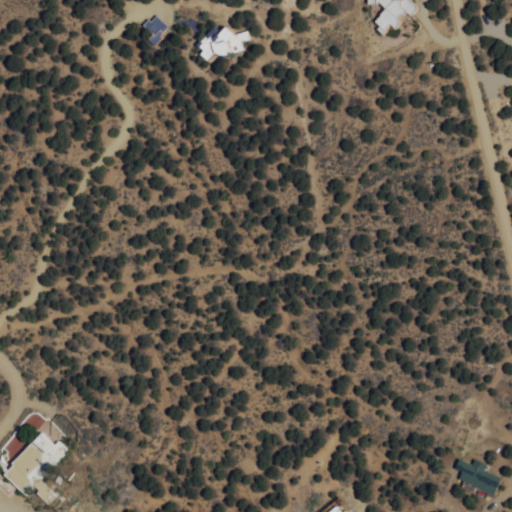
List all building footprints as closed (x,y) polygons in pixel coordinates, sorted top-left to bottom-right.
[(377,0),(384,6),(370,21),(382,31),(389,24),(392,28),(414,3),(410,0),(397,0),(397,1),(396,0),(377,0)] [(197,36),(201,57),(243,48),(242,40),(249,39),(247,29),(229,33),(228,30),(197,36)] [(46,504),(55,495),(38,478),(68,448),(57,438),(53,442),(41,430),(0,471),(24,495),(31,489),(46,504)] [(493,493),(500,475),(484,469),(486,463),(473,457),(471,462),(457,457),(453,467),(460,469),(457,478),(493,493)] [(349,511),(335,497),(321,509),(323,511),(322,511),(349,511)]
